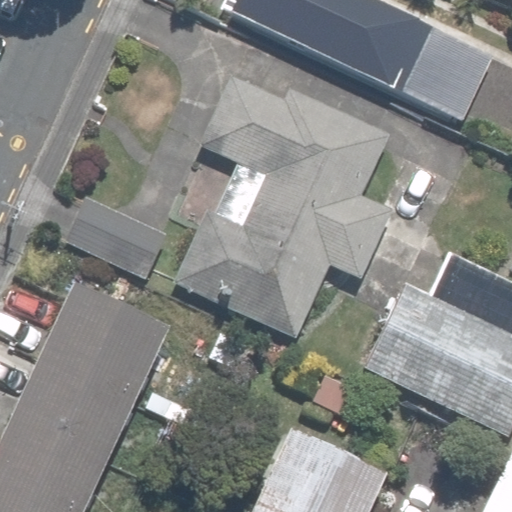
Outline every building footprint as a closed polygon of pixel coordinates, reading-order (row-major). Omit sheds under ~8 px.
[(344,0),(211,0),(202,21),(440,133),(474,61),(344,0)] [(511,0),(481,0),(511,14),(511,0)] [(199,152),(237,169),(214,219),(207,216),(173,287),(294,345),(329,271),(359,284),(390,214),(361,202),(388,141),(290,95),(286,103),(233,80),(199,152)] [(511,83),(498,114),(511,120),(511,83)] [(166,239),(85,201),(64,246),(145,284),(166,239)] [(346,371),(493,440),(511,399),(511,342),(492,333),(511,290),(511,287),(436,252),(413,301),(385,288),(350,362),(346,371)] [(0,511),(88,511),(169,338),(73,294),(0,450),(0,511)] [(373,511),(387,484),(288,439),(254,511),(373,511)]
